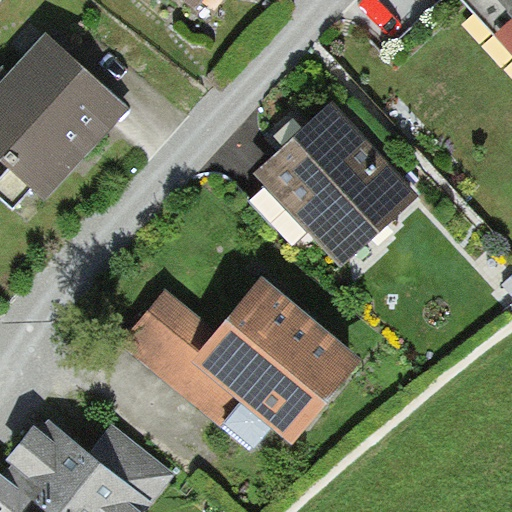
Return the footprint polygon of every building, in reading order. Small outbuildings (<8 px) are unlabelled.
[(184,0),(198,11),(206,0),(184,0)] [(511,0),(460,0),(511,56),(511,0)] [(0,86),(0,162),(42,202),(132,108),(52,32),(0,86)] [(292,143),(257,174),(269,188),(252,203),(289,245),(307,229),(340,266),(416,198),(335,106),(292,143)] [(171,291),(127,344),(258,454),(274,435),(291,449),(366,361),(265,278),(218,330),(171,291)] [(147,511),(144,510),(175,472),(114,423),(90,452),(50,419),(40,431),(35,427),(9,459),(15,464),(9,471),(61,511),(147,511)] [(0,511),(61,511),(9,471),(4,477),(0,474),(0,511)]
